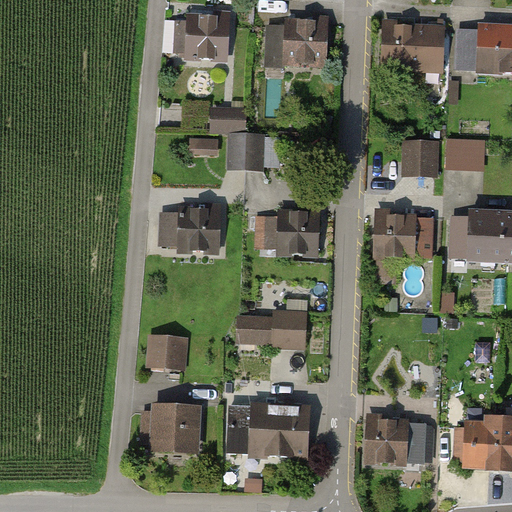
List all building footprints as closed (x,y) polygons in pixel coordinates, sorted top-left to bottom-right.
[(245,24),(198,21),(195,68),(242,71),(245,24)] [(342,26),(276,23),(274,75),(341,77),(342,26)] [(383,27),(381,68),(444,71),(446,30),(383,27)] [(511,34),(465,33),(464,78),(511,79),(511,34)] [(258,116),(220,116),(219,143),(236,143),(235,174),(257,174),(258,116)] [(451,169),(489,169),(489,137),(451,137),(451,169)] [(440,145),(404,144),(403,176),(439,177),(440,145)] [(230,147),(203,147),(203,165),(230,165),(230,147)] [(508,267),(511,216),(470,214),(467,265),(508,267)] [(238,217),(195,215),(193,259),(236,261),(238,217)] [(266,253),(279,253),(278,217),(266,217),(266,253)] [(337,218),(291,217),(290,264),(335,265),(337,218)] [(434,221),(378,217),(375,258),(431,262),(434,221)] [(319,313),(280,313),(280,320),(279,351),(318,351),(319,313)] [(279,351),(280,320),(247,320),(246,350),(279,351)] [(196,343),(166,341),(164,371),(194,373),(196,343)] [(215,407),(166,406),(164,455),(213,457),(215,407)] [(328,409),(238,406),(236,456),(326,459),(328,409)] [(501,424),(479,423),(477,470),(511,471),(511,416),(502,416),(501,424)] [(439,422),(366,419),(364,466),(437,469),(439,422)]
